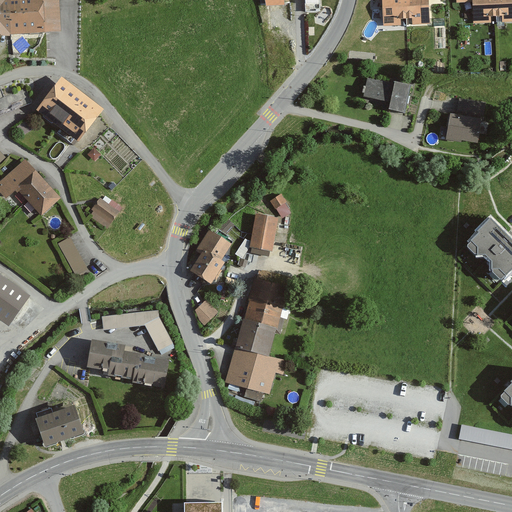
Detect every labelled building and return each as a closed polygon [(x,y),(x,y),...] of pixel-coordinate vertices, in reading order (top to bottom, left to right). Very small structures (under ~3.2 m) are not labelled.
[(0,0),(0,35),(58,33),(55,0),(0,0)] [(372,0),(372,3),(379,3),(380,28),(398,27),(398,23),(410,22),(410,27),(426,26),(425,0),(372,0)] [(511,0),(453,0),(454,6),(469,5),(470,25),(488,24),(488,19),(500,19),(500,25),(511,24),(511,0)] [(403,115),(409,87),(389,82),(389,85),(364,79),(360,98),(386,104),(384,111),(403,115)] [(96,110),(56,80),(33,111),(73,141),(96,110)] [(482,104),(456,101),(454,116),(446,115),(443,141),(473,145),(476,123),(480,123),(482,104)] [(16,190),(37,215),(56,200),(23,160),(0,179),(0,195),(4,200),(16,190)] [(287,212),(279,196),(270,201),(278,217),(287,212)] [(117,211),(96,199),(90,209),(93,211),(89,217),(106,228),(117,211)] [(274,220),(252,216),(249,234),(243,233),(240,249),(267,254),(274,220)] [(463,248),(472,256),(481,256),(489,263),(489,273),(498,282),(511,269),(511,268),(511,243),(487,219),(474,232),(476,234),(463,248)] [(229,244),(206,230),(193,250),(197,253),(186,271),(207,285),(221,263),(218,260),(229,244)] [(85,269),(67,239),(57,244),(75,275),(85,269)] [(282,276),(257,270),(255,279),(251,278),(242,320),(239,320),(223,385),(269,395),(274,375),(280,376),(283,363),(264,358),(271,328),(276,329),(285,287),(280,286),(282,276)] [(26,294),(0,276),(0,322),(4,326),(26,294)] [(216,314),(204,301),(193,312),(205,324),(216,314)] [(102,315),(104,329),(150,324),(152,345),(166,343),(162,309),(102,315)] [(119,345),(86,341),(83,367),(105,370),(104,376),(131,379),(130,384),(160,388),(164,361),(136,357),(136,353),(118,351),(119,345)] [(498,399),(507,407),(511,407),(511,380),(509,383),(511,385),(498,399)] [(78,434),(67,407),(30,421),(40,448),(78,434)] [(511,450),(511,436),(460,425),(457,439),(511,450)] [(222,511),(222,500),(183,500),(183,511),(222,511)]
